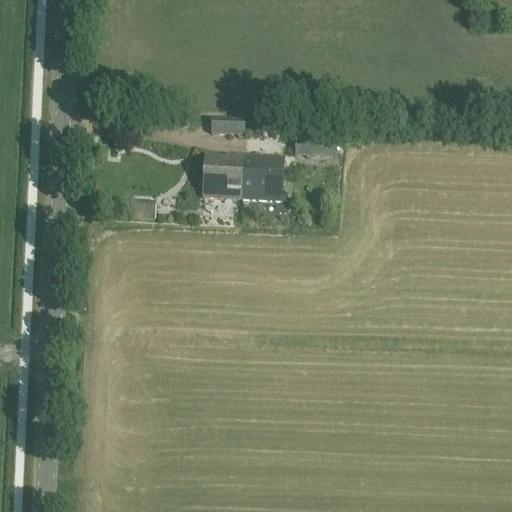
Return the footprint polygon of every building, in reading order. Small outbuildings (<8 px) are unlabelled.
[(211,136),(245,137),(245,123),(213,123),(211,136)] [(254,128),(253,139),(268,140),(268,129),(254,128)] [(338,154),(340,135),(308,133),(306,152),(338,154)] [(281,203),(284,159),(237,157),(237,160),(206,158),(204,199),(281,203)] [(156,207),(156,204),(131,203),(130,219),(155,220),(156,207)]
